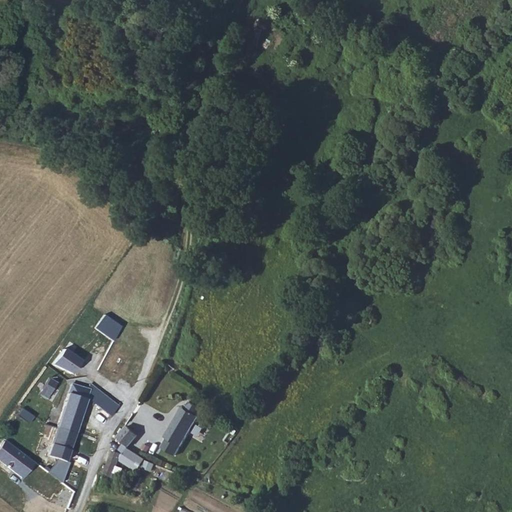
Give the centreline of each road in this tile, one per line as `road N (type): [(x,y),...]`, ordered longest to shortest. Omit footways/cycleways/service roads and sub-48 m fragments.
road 1 (track): [(165,330),(187,253),(197,119),(241,0)]
road 2 (unclassified): [(80,511),(165,330)]
